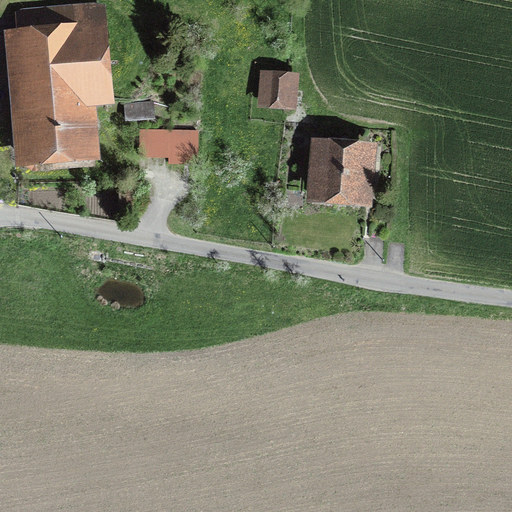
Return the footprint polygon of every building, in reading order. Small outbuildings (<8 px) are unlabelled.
[(108,99),(101,6),(20,12),(28,120),(18,121),(21,165),(93,159),(89,101),(108,99)] [(267,101),(285,103),(288,82),(269,80),(267,101)] [(127,103),(127,117),(155,117),(155,104),(127,103)] [(197,163),(198,133),(170,131),(169,162),(197,163)] [(140,156),(166,158),(167,133),(141,132),(140,156)] [(364,199),(368,155),(318,150),(315,194),(364,199)]
